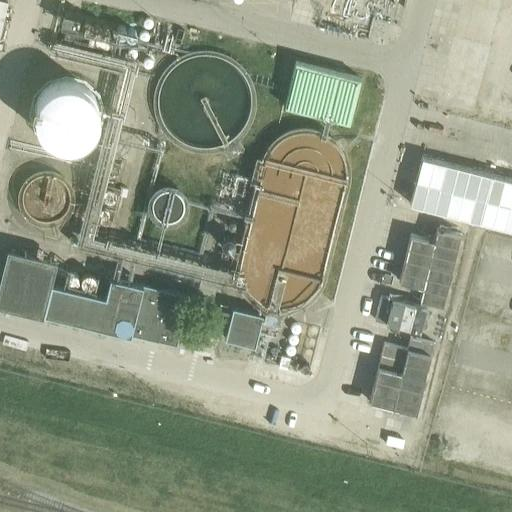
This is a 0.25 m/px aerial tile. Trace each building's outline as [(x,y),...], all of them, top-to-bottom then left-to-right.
[(174,39),(167,38),(164,49),(171,51),(174,39)] [(360,83),(295,66),(283,111),(349,128),(360,83)] [(96,120),(95,112),(93,104),(90,98),(86,93),(80,89),(74,85),(68,83),(59,82),(51,83),(44,85),(37,88),(31,93),(27,99),(24,104),(22,112),(21,120),(21,126),(24,134),(27,140),(32,146),(37,151),(42,153),(49,156),(57,157),(63,157),(71,155),(77,152),(84,148),(89,142),(92,136),(95,129),(96,120)] [(511,179),(422,156),(410,204),(511,230),(511,179)] [(420,297),(442,303),(459,233),(437,228),(434,239),(411,234),(400,280),(423,286),(420,297)] [(188,295),(116,277),(109,275),(104,295),(51,281),(56,259),(7,247),(0,273),(0,304),(42,315),(43,312),(176,345),(188,295)] [(420,331),(425,307),(381,296),(375,319),(420,331)] [(262,314),(232,306),(224,338),(254,346),(262,314)] [(265,310),(262,322),(271,324),(274,325),(277,315),(277,313),(265,310)] [(370,400),(416,411),(433,342),(410,336),(407,348),(385,342),(370,400)]
